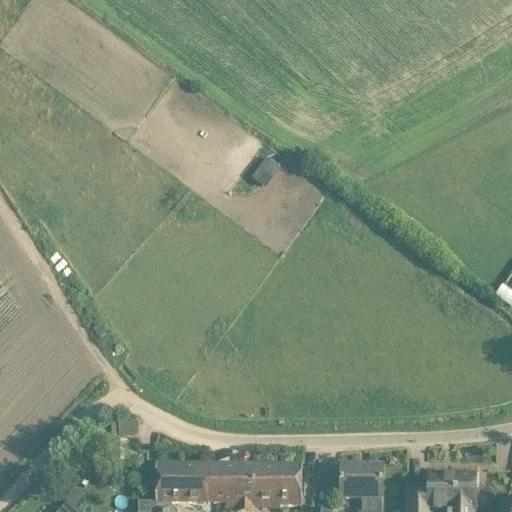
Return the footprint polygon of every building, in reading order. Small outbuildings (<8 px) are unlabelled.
[(257,181),(272,190),(284,168),(268,159),(257,181)] [(111,457),(129,457),(130,444),(111,444),(111,457)] [(171,505),(227,505),(228,466),(156,466),(156,505),(149,511),(175,511),(171,507),(171,505)] [(302,467),(228,466),(227,505),(227,510),(236,510),(235,511),(253,511),(254,508),(302,508),(302,467)] [(342,467),(341,487),(341,500),(362,500),(362,511),(381,511),(382,500),(383,500),(383,468),(342,467)] [(408,511),(422,511),(427,506),(450,506),(449,511),(472,511),(475,511),(475,477),(429,477),(429,490),(409,491),(408,511)] [(511,511),(511,499),(502,511),(511,511)]
